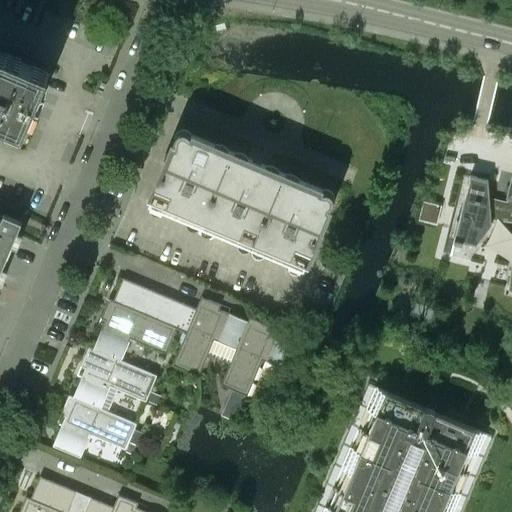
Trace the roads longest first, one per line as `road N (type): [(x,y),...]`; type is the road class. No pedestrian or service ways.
road 1 (residential): [(64,239),(164,0)]
road 2 (secondary): [(511,44),(333,0)]
road 3 (residential): [(160,504),(0,439)]
road 4 (residential): [(0,391),(64,239)]
road 5 (residential): [(64,239),(192,290)]
